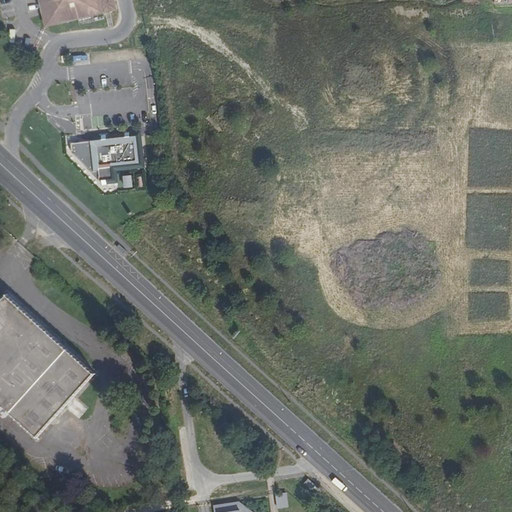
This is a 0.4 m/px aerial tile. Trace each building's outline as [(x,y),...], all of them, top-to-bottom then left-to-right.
[(117,12),(113,0),(106,0),(100,1),(99,0),(38,0),(42,14),(45,28),(117,12)] [(99,172),(115,170),(134,168),(133,166),(143,165),(140,138),(131,139),(130,137),(90,142),(93,173),(99,172)] [(117,193),(115,170),(99,172),(101,184),(109,183),(110,194),(117,193)] [(128,176),(128,188),(144,187),(143,175),(128,176)] [(0,403),(37,437),(64,408),(94,374),(34,320),(8,296),(0,304),(0,403)] [(69,411),(79,419),(90,408),(80,399),(69,411)] [(314,486),(307,480),(303,484),(310,490),(314,486)] [(285,493),(275,494),(277,508),(287,507),(285,493)] [(238,503),(213,506),(213,511),(246,511),(246,509),(242,510),(242,506),(238,506),(238,503)]
